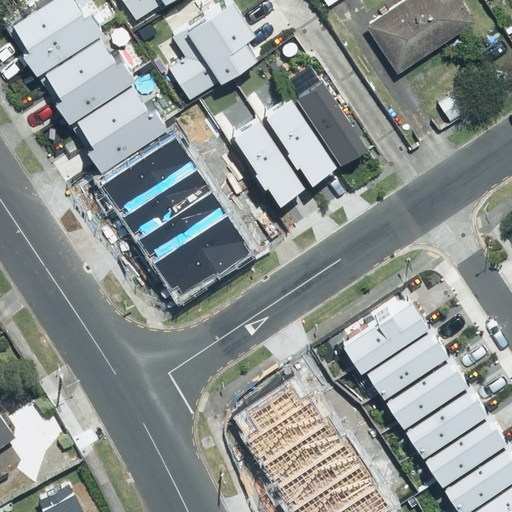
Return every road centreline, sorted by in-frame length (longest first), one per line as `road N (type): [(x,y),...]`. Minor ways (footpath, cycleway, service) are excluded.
road 1 (residential): [(131,396),(430,197)]
road 2 (tertiary): [(131,396),(0,199)]
road 3 (residential): [(430,197),(511,316)]
road 4 (tertiary): [(186,511),(131,396)]
